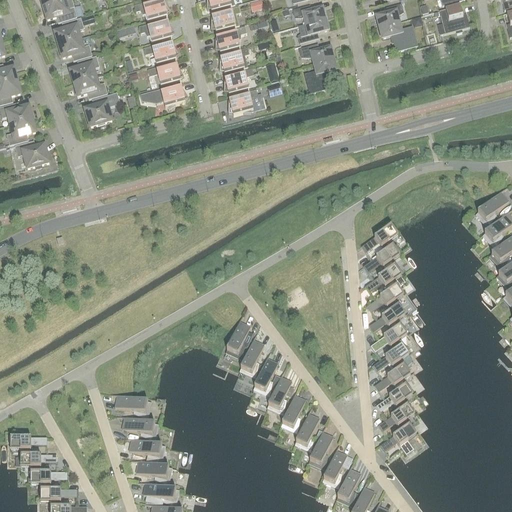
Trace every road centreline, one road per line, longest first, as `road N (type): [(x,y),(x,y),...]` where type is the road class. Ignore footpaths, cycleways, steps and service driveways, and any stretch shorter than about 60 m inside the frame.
road 1 (tertiary): [(95,213),(376,138)]
road 2 (residential): [(71,149),(207,113),(184,0)]
road 3 (residential): [(370,464),(347,213)]
road 4 (residential): [(370,464),(233,282)]
road 5 (unclassified): [(347,213),(419,169),(511,164)]
road 6 (unclassified): [(85,367),(233,282)]
road 7 (residential): [(361,71),(488,37),(481,0)]
road 8 (residential): [(71,149),(12,0)]
road 9 (residential): [(85,367),(131,511)]
road 10 (unclassified): [(233,282),(347,213)]
road 11 (residential): [(34,396),(100,511)]
